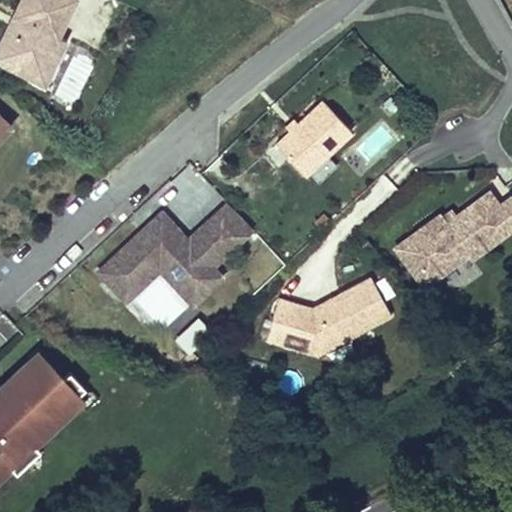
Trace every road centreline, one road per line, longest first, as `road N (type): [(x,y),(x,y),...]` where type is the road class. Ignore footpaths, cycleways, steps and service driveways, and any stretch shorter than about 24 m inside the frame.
road 1 (residential): [(351,0),(187,131),(0,301)]
road 2 (primary): [(395,511),(511,448)]
